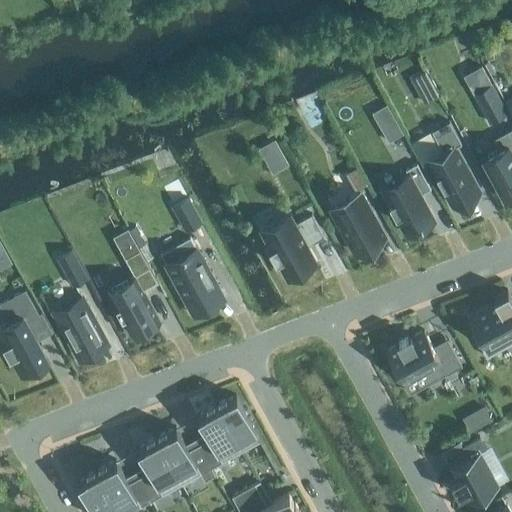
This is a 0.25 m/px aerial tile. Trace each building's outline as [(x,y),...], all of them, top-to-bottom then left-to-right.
[(430,83),(418,90),(425,103),(437,96),(430,83)] [(490,83),(472,93),(489,122),(506,113),(490,83)] [(443,190),(445,189),(454,205),(478,191),(454,147),(461,143),(449,121),(431,130),(443,151),(429,159),(437,175),(436,176),(443,190)] [(511,128),(494,138),(499,149),(483,158),(504,197),(511,193),(511,128)] [(433,217),(420,194),(431,189),(417,163),(405,170),(409,176),(382,191),(405,233),(433,217)] [(356,167),(346,172),(356,190),(366,184),(356,167)] [(356,252),(384,237),(359,193),(332,209),(356,252)] [(187,197),(173,205),(186,229),(200,222),(187,197)] [(323,234),(311,213),(294,223),(290,216),(262,231),(271,248),(268,250),(275,264),(279,262),(286,275),(314,260),(305,244),(323,234)] [(167,265),(193,312),(222,296),(196,248),(167,265)] [(71,249),(57,256),(73,285),(87,278),(71,249)] [(147,263),(140,249),(129,255),(136,269),(147,263)] [(6,253),(0,256),(0,268),(11,262),(6,253)] [(159,318),(143,290),(154,285),(146,271),(108,292),(116,307),(115,308),(121,320),(123,319),(131,334),(159,318)] [(486,357),(511,342),(511,298),(507,289),(493,297),(495,301),(467,317),(481,341),(479,343),(486,357)] [(25,290),(0,303),(0,305),(9,322),(0,327),(0,335),(5,345),(2,346),(9,360),(12,358),(20,373),(47,359),(26,321),(38,314),(25,290)] [(60,324),(78,357),(107,341),(83,298),(58,311),(63,322),(60,324)] [(396,341),(398,344),(386,351),(403,383),(422,372),(428,382),(446,372),(447,374),(462,365),(447,338),(433,346),(424,330),(412,337),(410,333),(396,341)] [(260,439),(236,394),(228,399),(227,398),(216,404),(241,450),(260,439)] [(198,443),(211,466),(241,450),(216,404),(196,415),(208,437),(198,443)] [(156,437),(181,482),(200,472),(205,480),(215,474),(211,466),(198,443),(188,449),(175,426),(156,437)] [(458,493),(463,491),(468,500),(493,487),(474,453),(485,447),(479,435),(461,445),(467,455),(449,465),(455,476),(450,479),(458,493)] [(181,482),(156,437),(136,448),(148,470),(138,476),(151,499),(181,482)] [(138,476),(128,482),(116,459),(96,470),(117,508),(136,497),(140,505),(151,499),(138,476)] [(85,477),(77,482),(93,511),(118,511),(117,508),(96,470),(84,476),(85,477)] [(232,497),(237,506),(260,493),(255,484),(232,497)] [(299,511),(289,492),(266,504),(260,493),(237,506),(240,511),(299,511)]
